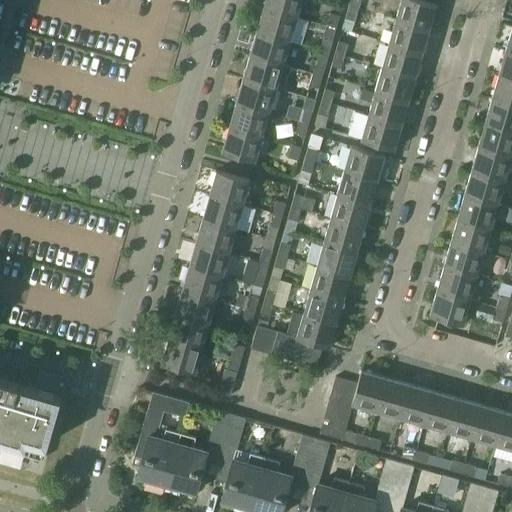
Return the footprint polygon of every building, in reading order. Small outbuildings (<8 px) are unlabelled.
[(265,0),(263,6),(297,16),(302,0),(265,0)] [(424,0),(400,0),(395,19),(429,29),(437,3),(424,0)] [(359,8),(349,5),(346,18),(355,20),(359,8)] [(263,6),(257,30),(291,39),(297,16),(263,6)] [(330,12),(327,24),(336,27),(340,15),(330,12)] [(395,19),(388,42),(423,52),(429,29),(395,19)] [(336,27),(327,24),(323,37),(333,40),(336,27)] [(257,30),(250,53),(284,63),(291,39),(257,30)] [(339,41),(335,53),(345,55),(348,43),(339,41)] [(388,42),(382,66),(416,76),(423,52),(388,42)] [(511,51),(505,50),(498,74),(511,77),(511,51)] [(250,53),(243,77),(277,87),(284,63),(250,53)] [(345,55),(335,53),(332,65),(341,68),(345,55)] [(317,60),(313,72),(323,75),(326,63),(317,60)] [(382,66),(375,90),(409,100),(416,76),(382,66)] [(323,75),(313,72),(309,85),(319,87),(323,75)] [(511,77),(498,74),(491,98),(511,103),(511,77)] [(243,77),(236,101),(270,111),(277,87),(243,77)] [(325,88),(322,100),(331,103),(335,91),(325,88)] [(375,90),(368,114),(402,124),(409,100),(375,90)] [(511,103),(491,98),(485,122),(511,129),(511,103)] [(331,103),(322,100),(318,113),(328,115),(331,103)] [(236,101),(229,125),(263,135),(270,111),(236,101)] [(303,108),(299,120),(309,123),(312,111),(303,108)] [(402,124),(368,114),(361,138),(395,148),(402,124)] [(309,123),(299,120),(295,132),(305,135),(309,123)] [(511,129),(485,122),(478,145),(511,155),(511,129)] [(263,135),(229,125),(222,150),(256,160),(263,135)] [(289,157),(298,159),(302,147),(292,144),(289,157)] [(351,144),(344,168),(378,178),(385,154),(351,144)] [(309,145),(305,157),(315,160),(318,148),(309,145)] [(511,155),(478,145),(471,169),(506,179),(511,156),(511,155)] [(315,160),(305,157),(302,170),(311,173),(315,160)] [(344,168),(337,193),(371,202),(378,178),(344,168)] [(216,169),(209,194),(243,204),(250,179),(216,169)] [(471,169),(464,193),(499,203),(506,179),(471,169)] [(295,193),(292,205),(301,208),(304,196),(295,193)] [(337,193),(330,216),(364,226),(371,202),(337,193)] [(464,193),(457,217),(492,227),(499,203),(464,193)] [(209,194),(202,218),(236,228),(243,204),(209,194)] [(276,200),(273,213),(282,215),(286,203),(276,200)] [(301,208),(292,205),(288,218),(297,220),(301,208)] [(282,215),(273,213),(269,225),(279,227),(282,215)] [(330,216),(323,240),(358,250),(364,226),(330,216)] [(457,217),(450,241),(485,251),(492,227),(457,217)] [(202,218),(195,241),(230,251),(236,228),(202,218)] [(323,240),(316,264),(351,274),(358,250),(323,240)] [(195,241),(189,266),(223,275),(230,251),(195,241)] [(281,241),(278,253),(287,255),(291,243),(281,241)] [(450,241),(443,265),(478,275),(485,251),(450,241)] [(262,248),(259,260),(269,263),(272,250),(262,248)] [(287,255),(278,253),(274,265),(284,268),(287,255)] [(269,263),(259,260),(256,272),(265,275),(269,263)] [(316,264),(309,288),(344,298),(351,274),(316,264)] [(443,265),(437,289),(471,299),(478,275),(443,265)] [(189,266),(182,290),(216,300),(223,275),(189,266)] [(268,288),(264,301),(274,303),(277,291),(268,288)] [(309,288),(303,312),(337,322),(344,298),(309,288)] [(471,299),(437,289),(430,314),(464,323),(471,299)] [(182,290),(175,313),(209,323),(216,300),(182,290)] [(500,294),(497,306),(506,309),(510,297),(500,294)] [(249,295),(246,308),(255,310),(259,298),(249,295)] [(274,303),(264,301),(261,313),(270,316),(274,303)] [(506,309),(497,306),(493,318),(503,321),(506,309)] [(255,310),(246,308),(242,320),(252,323),(255,310)] [(303,312),(296,335),(296,336),(323,344),(330,346),(337,322),(303,312)] [(175,313),(168,337),(203,347),(209,323),(175,313)] [(296,336),(296,335),(257,324),(251,347),(317,366),(323,344),(296,336)] [(203,347),(168,337),(161,362),(195,372),(203,347)] [(235,343),(232,355),(241,358),(245,346),(235,343)] [(241,358),(232,355),(228,368),(238,370),(241,358)] [(0,363),(0,447),(41,459),(60,394),(22,383),(26,371),(0,363)] [(353,403),(377,410),(387,376),(361,369),(358,382),(354,394),(352,403),(353,403)] [(332,388),(354,394),(358,382),(336,376),(332,388)] [(377,410),(401,417),(411,383),(387,376),(377,410)] [(401,417),(425,424),(434,390),(411,383),(401,417)] [(352,405),(353,403),(352,403),(354,394),(332,388),(329,399),(352,405)] [(425,424),(449,431),(458,397),(434,390),(425,424)] [(139,474),(167,482),(181,432),(160,426),(164,410),(186,416),(190,401),(153,391),(134,455),(142,457),(137,474),(139,475),(139,474)] [(449,431),(473,438),(483,403),(458,397),(449,431)] [(349,416),(352,405),(329,399),(326,409),(349,416)] [(473,438),(496,444),(506,410),(483,403),(473,438)] [(209,441),(223,445),(232,413),(218,409),(209,441)] [(346,427),(349,416),(326,409),(323,421),(346,427)] [(496,444),(511,448),(511,411),(506,410),(496,444)] [(232,413),(223,445),(237,449),(246,417),(232,413)] [(343,439),(346,427),(323,421),(320,432),(343,439)] [(181,432),(167,482),(194,490),(194,491),(196,491),(208,450),(193,446),(196,436),(181,432)] [(293,465),(307,469),(317,437),(302,433),(293,465)] [(354,442),(366,446),(369,436),(357,433),(354,442)] [(369,436),(366,446),(379,449),(382,439),(369,436)] [(317,437),(307,469),(321,473),(330,441),(317,437)] [(402,455),(414,459),(417,450),(404,446),(402,455)] [(417,450),(414,459),(426,463),(429,453),(417,450)] [(223,498),(251,506),(265,456),(251,452),(248,461),(233,457),(221,498),(223,499),(223,498)] [(265,456),(251,506),(271,511),(280,511),(292,474),(278,470),(280,460),(265,456)] [(377,489),(392,494),(401,461),(386,457),(377,489)] [(449,469),(462,472),(465,463),(452,459),(449,469)] [(401,461),(392,494),(405,497),(414,465),(401,461)] [(465,463),(462,472),(474,476),(477,466),(465,463)] [(497,483),(510,486),(511,477),(511,476),(500,473),(497,483)] [(443,474),(438,490),(454,495),(459,478),(443,474)] [(340,511),(350,480),(335,476),(332,486),(318,482),(308,511),(340,511)] [(350,480),(340,511),(371,511),(376,498),(361,494),(364,484),(350,480)] [(462,511),(477,511),(485,486),(471,482),(462,511)] [(485,486),(477,511),(492,511),(499,490),(485,486)] [(431,511),(434,505),(419,500),(417,510),(402,506),(399,511),(431,511)]
